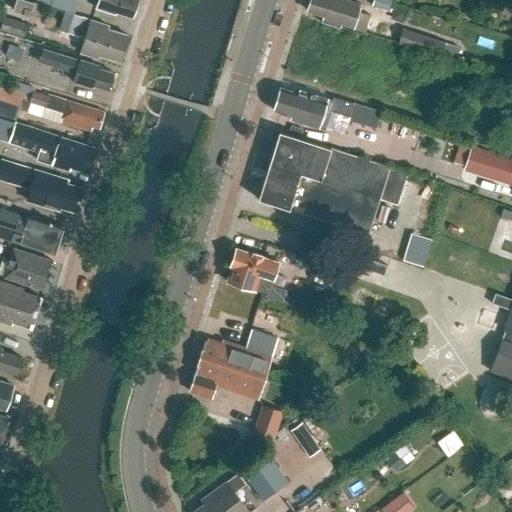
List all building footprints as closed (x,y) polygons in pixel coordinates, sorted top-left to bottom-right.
[(34,3),(22,0),(0,0),(0,6),(12,10),(12,12),(29,17),(30,16),(34,3)] [(136,11),(138,6),(137,3),(138,0),(96,0),(99,1),(96,9),(109,13),(113,11),(132,18),(134,14),(136,11)] [(325,16),(323,22),(342,28),(343,23),(366,31),(369,21),(359,17),(363,4),(349,0),(312,0),(309,11),(325,16)] [(391,12),(395,0),(374,0),(373,7),(391,12)] [(43,5),(34,2),(34,3),(30,16),(39,18),(43,5)] [(403,23),(407,11),(394,7),(390,19),(403,23)] [(120,62),(128,36),(107,30),(108,27),(65,13),(60,30),(85,39),(81,53),(98,59),(99,55),(120,62)] [(0,29),(23,36),(27,24),(0,15),(0,29)] [(445,42),(402,28),(397,44),(440,57),(445,42)] [(459,46),(445,42),(440,57),(463,64),(465,59),(456,56),(459,46)] [(21,49),(10,45),(6,57),(17,61),(21,49)] [(79,60),(79,61),(42,48),(38,61),(75,74),(72,82),(86,86),(88,85),(108,90),(109,87),(112,85),(113,81),(112,78),(113,74),(98,69),(99,66),(79,60)] [(0,99),(19,106),(24,92),(0,83),(0,99)] [(377,128),(382,112),(335,98),(333,101),(300,91),(299,94),(281,88),(274,111),(292,116),(291,120),(294,121),(295,123),(301,125),(304,124),(325,130),(331,111),(350,117),(349,120),(377,128)] [(104,113),(103,112),(103,113),(48,96),(48,95),(34,90),(29,103),(44,108),(41,117),(59,123),(60,123),(90,132),(92,127),(97,129),(98,130),(104,113)] [(141,124),(143,116),(134,113),(132,121),(141,124)] [(87,173),(95,149),(0,117),(0,139),(39,152),(37,161),(71,172),(72,168),(87,173)] [(279,132),(258,199),(368,235),(380,198),(397,204),(408,173),(279,132)] [(511,185),(511,158),(471,146),(463,170),(511,185)] [(82,190),(66,184),(67,181),(4,160),(0,171),(0,178),(31,188),(31,187),(41,190),(37,203),(58,210),(60,206),(75,211),(82,190)] [(30,218),(0,208),(0,237),(54,255),(62,229),(41,222),(40,219),(33,216),(30,218)] [(425,261),(432,240),(409,233),(403,254),(425,261)] [(230,266),(232,266),(227,281),(255,290),(268,294),(267,296),(319,313),(326,289),(305,282),(302,294),(271,284),(278,262),(262,256),(262,255),(253,252),(253,253),(236,248),(235,251),(233,254),(231,259),(232,263),(230,266)] [(43,291),(52,262),(13,249),(9,263),(2,259),(2,257),(0,255),(0,275),(4,277),(3,278),(43,291)] [(385,275),(388,266),(376,262),(373,271),(385,275)] [(35,316),(41,299),(22,293),(23,290),(0,282),(0,302),(16,308),(16,310),(35,316)] [(511,299),(496,294),(492,303),(511,311),(490,371),(511,378),(511,299)] [(31,329),(35,316),(16,310),(16,308),(0,302),(0,322),(11,326),(12,322),(31,329)] [(258,399),(278,339),(251,330),(245,348),(222,341),(221,344),(205,339),(192,378),(215,385),(258,399)] [(0,369),(15,375),(20,358),(1,352),(3,348),(0,347),(0,369)] [(215,385),(192,378),(188,392),(211,399),(215,385)] [(0,410),(3,412),(11,387),(0,383),(0,410)] [(262,404),(258,417),(278,424),(282,411),(262,404)] [(309,458),(320,450),(302,424),(290,432),(309,458)] [(437,443),(447,456),(458,448),(448,435),(437,443)] [(392,454),(401,466),(413,457),(404,445),(392,454)] [(203,499),(206,503),(193,511),(248,511),(235,493),(246,485),(259,505),(282,489),(266,468),(245,483),(239,474),(203,499)]
